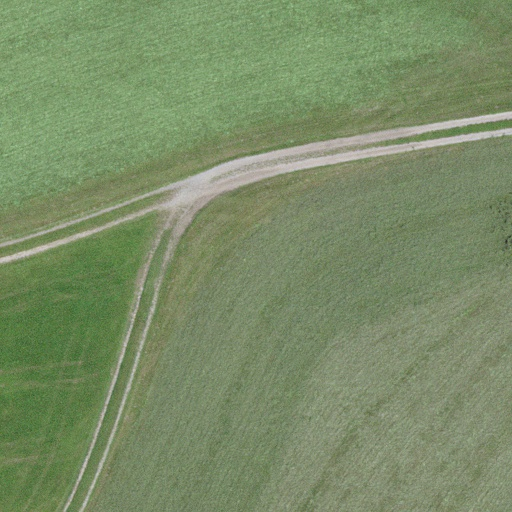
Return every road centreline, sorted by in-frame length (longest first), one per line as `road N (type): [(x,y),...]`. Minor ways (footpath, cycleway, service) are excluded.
road 1 (track): [(74,511),(138,341),(158,261),(200,186)]
road 2 (track): [(200,186),(336,153),(511,129)]
road 3 (track): [(0,255),(200,186)]
